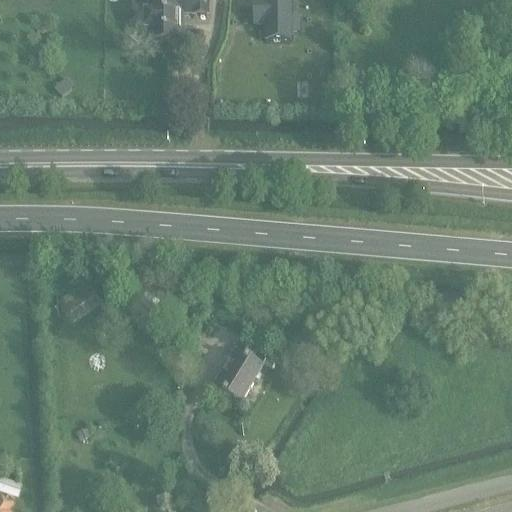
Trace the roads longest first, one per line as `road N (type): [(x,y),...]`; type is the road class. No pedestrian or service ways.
road 1 (primary): [(243,165),(511,192)]
road 2 (primary): [(511,160),(243,165)]
road 3 (primary): [(243,165),(0,167)]
